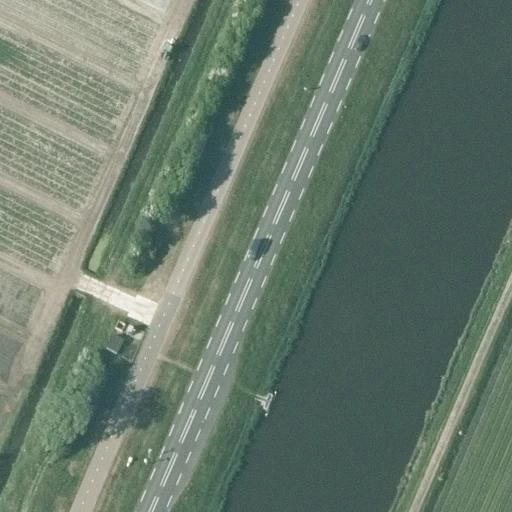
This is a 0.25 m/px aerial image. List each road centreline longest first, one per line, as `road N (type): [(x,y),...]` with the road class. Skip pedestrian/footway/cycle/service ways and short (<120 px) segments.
road 1 (unclassified): [(299,0),(79,511)]
road 2 (primary): [(151,511),(370,0)]
road 3 (track): [(185,0),(72,258),(71,279)]
road 4 (track): [(161,321),(71,279),(0,434)]
road 5 (track): [(413,511),(511,283)]
